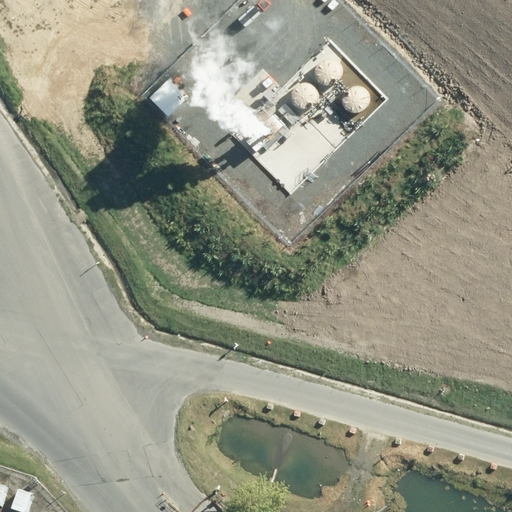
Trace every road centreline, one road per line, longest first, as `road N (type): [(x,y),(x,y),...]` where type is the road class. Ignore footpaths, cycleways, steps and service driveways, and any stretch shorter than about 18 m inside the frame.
road 1 (track): [(511,435),(102,333),(21,353)]
road 2 (unknown): [(0,164),(122,338)]
